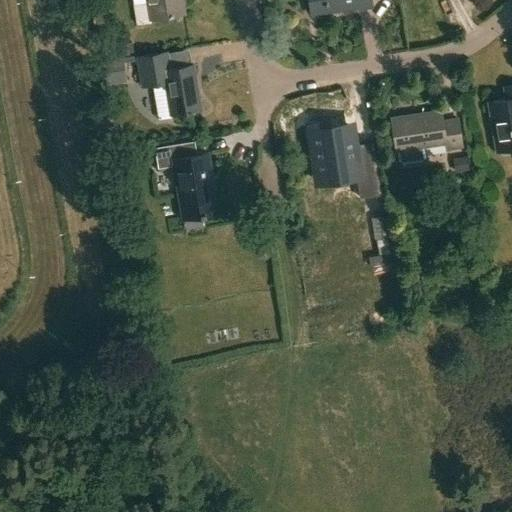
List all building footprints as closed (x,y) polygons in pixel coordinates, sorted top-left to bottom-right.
[(147,0),(147,1),(134,3),(137,24),(151,22),(151,18),(184,13),(182,0),(147,0)] [(372,5),(371,0),(308,0),(311,14),(358,5),(358,7),(372,5)] [(127,43),(112,46),(115,58),(129,55),(127,43)] [(141,85),(159,82),(165,81),(170,114),(201,109),(193,63),(169,67),(167,51),(136,56),(141,85)] [(99,62),(102,85),(125,82),(122,59),(99,62)] [(511,85),(504,86),(507,100),(489,102),(497,149),(511,146),(511,85)] [(396,148),(399,148),(401,162),(422,158),(420,145),(446,141),(447,147),(461,145),(457,119),(441,121),(439,110),(392,117),(396,148)] [(346,132),(309,138),(317,185),(354,178),(358,203),(380,199),(371,146),(350,150),(346,132)] [(157,167),(159,167),(173,165),(181,217),(218,212),(208,153),(196,154),(194,140),(154,147),(157,167)] [(453,158),(455,172),(465,170),(463,156),(453,158)] [(370,217),(374,239),(389,237),(386,215),(370,217)] [(263,246),(257,251),(258,258),(265,260),(271,256),(269,249),(263,246)]
